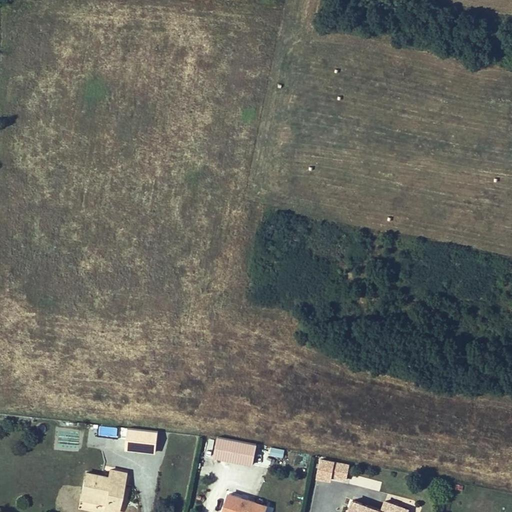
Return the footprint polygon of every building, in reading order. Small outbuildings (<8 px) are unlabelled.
[(156,431),(131,428),(129,448),(154,450),(156,431)] [(252,462),(256,443),(218,436),(215,455),(252,462)] [(270,455),(283,457),(284,449),(272,447),(270,455)] [(351,465),(320,458),(316,478),(332,481),(333,476),(348,479),(351,465)] [(82,491),(108,496),(107,502),(106,507),(118,510),(127,470),(112,467),(111,474),(87,470),(82,491)] [(262,511),(266,502),(248,496),(247,498),(239,495),(240,492),(230,489),(223,511),(262,511)] [(107,502),(108,496),(82,491),(81,496),(107,502)] [(368,505),(353,499),(348,511),(407,511),(409,508),(386,500),(382,510),(377,508),(377,510),(367,507),(368,505)]
